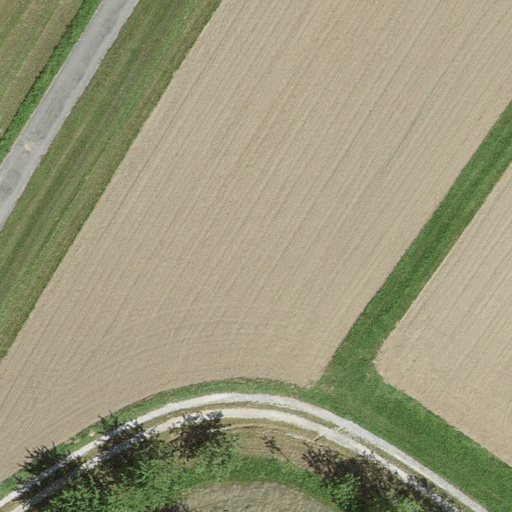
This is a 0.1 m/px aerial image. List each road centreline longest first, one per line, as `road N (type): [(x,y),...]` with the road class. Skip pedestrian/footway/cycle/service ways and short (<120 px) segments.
road 1 (track): [(0,511),(76,460),(166,415),(244,400),(317,417),(388,448),(475,511)]
road 2 (residential): [(113,0),(0,188)]
